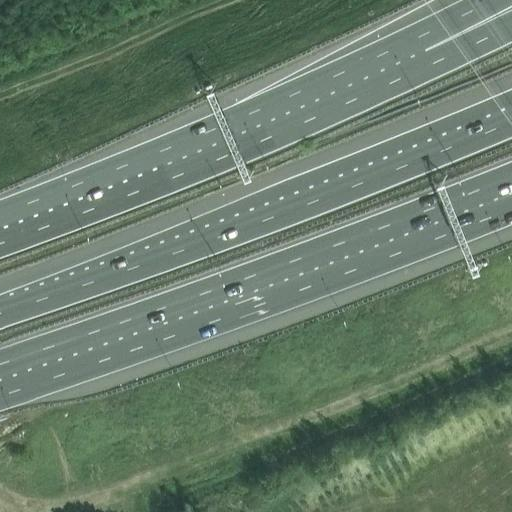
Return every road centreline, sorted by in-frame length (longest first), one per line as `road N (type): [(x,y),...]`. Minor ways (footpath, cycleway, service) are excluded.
road 1 (motorway): [(511,122),(170,256),(0,313)]
road 2 (motorway): [(0,377),(206,310),(511,190)]
road 3 (track): [(511,319),(59,511)]
road 4 (motorway): [(422,51),(136,179),(0,227)]
